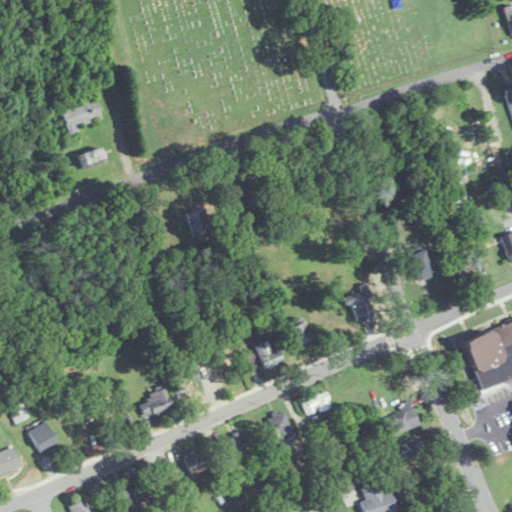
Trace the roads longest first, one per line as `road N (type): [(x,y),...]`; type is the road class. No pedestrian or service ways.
road 1 (residential): [(511,286),(0,509)]
road 2 (residential): [(0,225),(511,54)]
road 3 (residential): [(334,110),(422,365),(488,511)]
